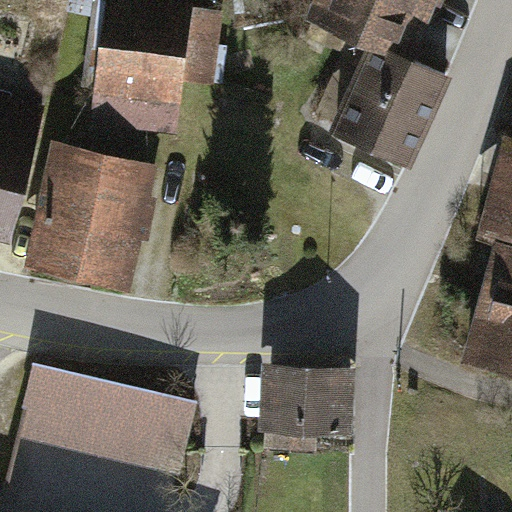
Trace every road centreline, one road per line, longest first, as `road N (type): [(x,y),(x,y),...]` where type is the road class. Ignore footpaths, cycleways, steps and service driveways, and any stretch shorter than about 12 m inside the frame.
road 1 (unclassified): [(346,316),(415,236),(510,0)]
road 2 (unclassified): [(0,304),(157,329),(264,331),(346,316)]
road 3 (residential): [(346,316),(376,366),(374,511)]
